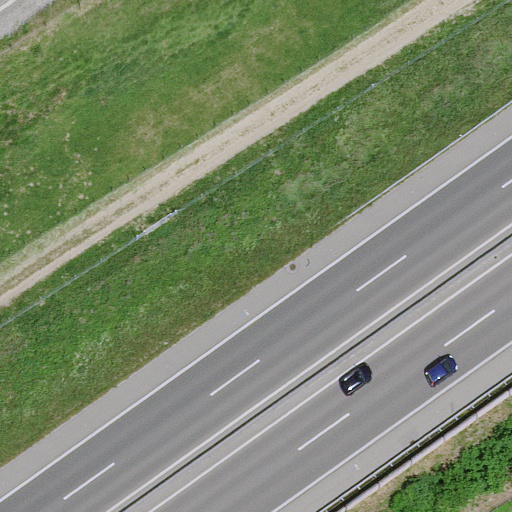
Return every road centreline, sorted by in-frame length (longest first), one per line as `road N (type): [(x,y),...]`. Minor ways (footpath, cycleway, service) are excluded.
road 1 (motorway): [(511,180),(45,511)]
road 2 (track): [(448,0),(0,295)]
road 3 (motorway): [(211,511),(511,298)]
